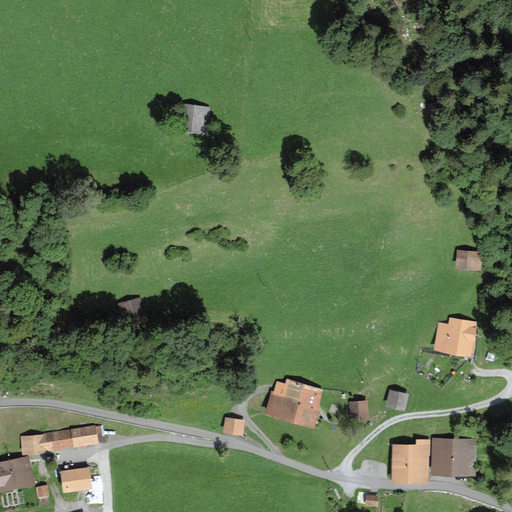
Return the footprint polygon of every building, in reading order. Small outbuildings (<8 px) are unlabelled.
[(175,131),(211,135),(213,114),(209,113),(210,103),(178,100),(175,131)] [(448,118),(444,103),(430,107),(435,122),(448,118)] [(481,270),(482,248),(457,247),(456,269),(481,270)] [(149,321),(141,295),(116,302),(119,314),(123,328),(149,321)] [(473,357),(478,320),(450,316),(449,321),(439,320),(435,352),(473,357)] [(263,415),(291,422),(302,380),(285,376),(282,390),(270,387),(263,415)] [(321,385),(302,380),(291,422),(314,427),(320,401),(317,400),(321,385)] [(404,411),(408,392),(389,388),(385,407),(404,411)] [(370,419),(368,398),(350,400),(352,421),(370,419)] [(244,434),(245,417),(225,415),(223,432),(244,434)] [(47,451),(72,448),(72,447),(105,442),(103,424),(96,425),(96,424),(69,428),(68,426),(43,430),(47,451)] [(47,451),(43,430),(19,433),(22,455),(47,451)] [(432,475),(454,476),(455,433),(433,432),(432,475)] [(454,476),(476,477),(477,434),(455,433),(454,476)] [(429,483),(429,436),(416,436),(416,442),(392,442),(392,483),(429,483)] [(0,492),(36,485),(29,454),(0,460),(0,492)] [(92,488),(88,465),(59,469),(62,493),(92,488)] [(50,494),(47,483),(36,485),(38,496),(50,494)] [(377,507),(378,495),(366,493),(365,505),(377,507)]
